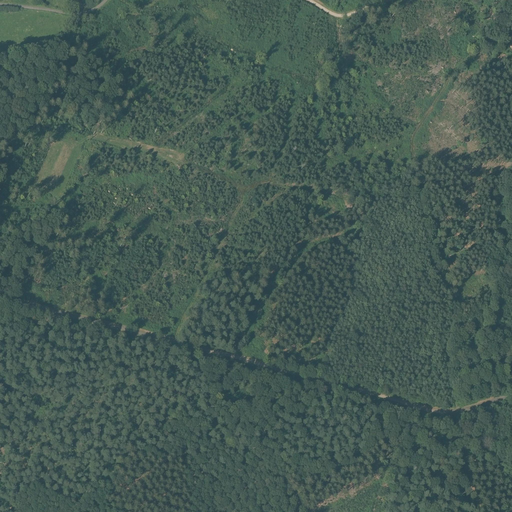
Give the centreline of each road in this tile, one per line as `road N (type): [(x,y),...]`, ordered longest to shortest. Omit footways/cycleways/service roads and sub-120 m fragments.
road 1 (track): [(511,396),(437,412),(16,301),(0,304)]
road 2 (track): [(0,139),(27,135),(45,92),(89,53)]
